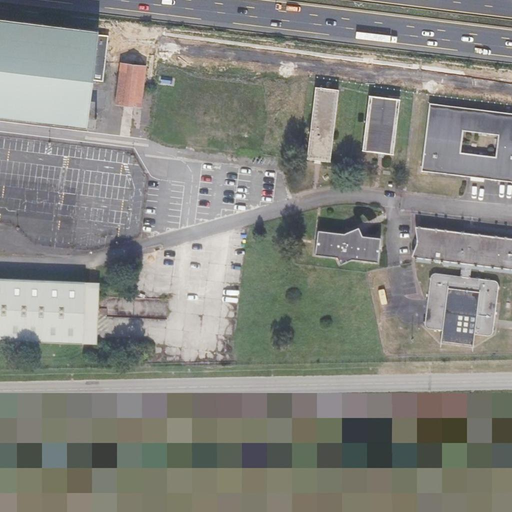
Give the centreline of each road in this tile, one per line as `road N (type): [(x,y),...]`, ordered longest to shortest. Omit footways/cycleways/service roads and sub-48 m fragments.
road 1 (unclassified): [(511,382),(0,391)]
road 2 (motorway): [(147,0),(376,26)]
road 3 (motorway): [(376,26),(511,61)]
road 4 (motorway): [(376,26),(511,43)]
